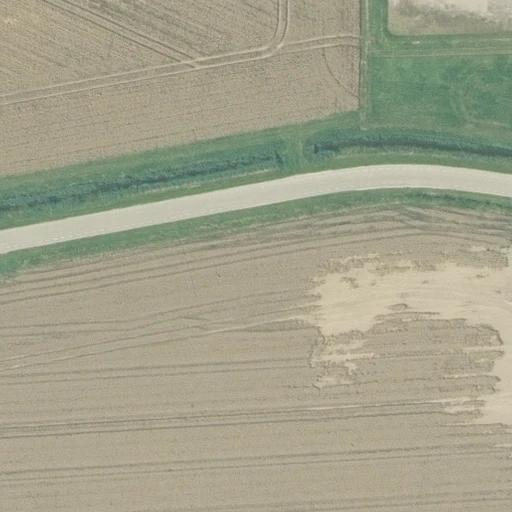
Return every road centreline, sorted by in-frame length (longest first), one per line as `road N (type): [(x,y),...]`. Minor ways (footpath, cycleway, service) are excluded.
road 1 (unclassified): [(0,243),(372,177),(511,188)]
road 2 (track): [(303,187),(289,115),(373,106),(511,122)]
